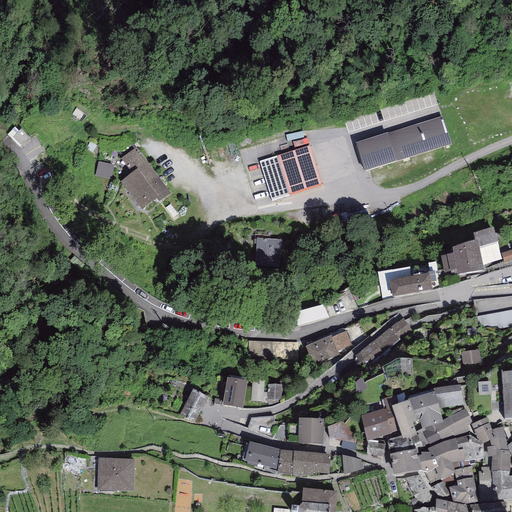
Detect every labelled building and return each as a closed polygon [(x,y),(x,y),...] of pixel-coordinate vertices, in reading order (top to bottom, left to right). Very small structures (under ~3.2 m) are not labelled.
[(403,109),(439,101),(437,89),(401,96),(403,109)] [(442,118),(356,146),(364,173),(451,144),(442,118)] [(20,147),(30,137),(21,129),(18,131),(14,127),(7,134),(20,147)] [(158,202),(170,193),(136,147),(121,158),(132,173),(120,182),(141,210),(156,199),(158,202)] [(310,147),(259,162),(271,202),(322,187),(310,147)] [(114,165),(98,161),(95,175),(111,179),(114,165)] [(366,209),(348,214),(350,222),(368,217),(366,209)] [(477,239),(479,247),(497,241),(493,226),(473,233),(475,240),(477,239)] [(282,241),(257,239),(255,265),(280,267),(282,241)] [(475,240),(452,247),(453,253),(441,256),(444,273),(457,269),(458,274),(483,270),(479,247),(477,239),(475,240)] [(511,249),(501,253),(504,262),(511,259),(511,249)] [(429,272),(389,280),(392,297),(433,289),(429,272)] [(300,326),(331,316),(327,302),(296,312),(300,326)] [(511,309),(477,316),(480,327),(498,329),(511,325),(511,309)] [(412,330),(404,318),(385,331),(355,356),(364,367),(412,330)] [(333,337),(338,351),(352,345),(346,331),(333,337)] [(338,351),(333,337),(331,335),(305,346),(314,365),(339,355),(338,351)] [(298,343),(249,341),(248,357),(298,358),(298,343)] [(479,349),(460,352),(462,365),(481,363),(479,349)] [(511,370),(501,372),(505,418),(511,417),(511,370)] [(247,381),(227,377),(222,405),(242,408),(247,381)] [(367,386),(361,378),(354,383),(355,393),(361,395),(367,386)] [(264,392),(264,380),(251,380),(251,401),(263,402),(263,403),(267,403),(267,400),(267,392),(264,392)] [(491,381),(478,382),(479,396),(492,395),(491,381)] [(281,384),(268,384),(267,392),(267,400),(281,399),(281,384)] [(464,405),(459,385),(434,388),(434,391),(439,408),(464,405)] [(193,390),(180,415),(194,422),(207,397),(193,390)] [(439,408),(434,391),(409,399),(417,421),(419,420),(422,428),(434,425),(443,423),(443,420),(439,408)] [(396,396),(394,396),(382,399),(383,409),(361,416),(367,442),(400,430),(391,406),(398,404),(396,396)] [(409,438),(417,435),(416,432),(412,422),(417,421),(409,399),(408,399),(408,400),(398,404),(391,406),(400,430),(402,436),(403,438),(409,436),(409,438)] [(465,409),(451,416),(443,420),(443,423),(434,425),(441,439),(453,435),(454,437),(469,431),(467,426),(471,424),(473,423),(465,409)] [(275,417),(251,418),(247,428),(271,436),(275,417)] [(324,418),(299,418),(298,443),(323,444),(324,418)] [(492,430),(486,418),(473,423),(471,424),(479,441),(480,440),(482,444),(483,443),(489,441),(494,439),(492,430)] [(341,421),(327,426),(329,438),(342,441),(355,443),(357,439),(341,421)] [(417,448),(429,444),(441,439),(434,425),(422,428),(416,432),(417,435),(409,438),(414,449),(417,448)] [(507,443),(503,427),(492,430),(494,439),(489,441),(491,447),(486,447),(488,457),(492,457),(491,467),(490,471),(492,471),(509,471),(510,451),(507,446),(507,443)] [(469,435),(456,439),(458,450),(463,449),(465,461),(468,461),(484,458),(483,443),(482,444),(480,440),(479,441),(469,435)] [(402,436),(387,440),(390,454),(414,449),(409,438),(409,436),(403,438),(402,436)] [(470,466),(468,461),(465,461),(463,449),(458,450),(456,439),(443,442),(427,449),(428,452),(421,452),(421,454),(417,455),(418,457),(421,470),(424,472),(430,483),(440,479),(455,472),(454,470),(470,466)] [(355,443),(342,441),(340,448),(354,451),(356,443),(355,443)] [(280,449),(249,442),(244,461),(277,469),(280,449)] [(384,447),(367,445),(367,457),(383,460),(384,447)] [(417,453),(418,453),(417,448),(414,449),(390,454),(394,475),(421,470),(418,457),(417,455),(417,453)] [(277,473),(292,474),(293,451),(280,449),(277,469),(277,473)] [(331,454),(293,451),(292,474),(313,475),(313,473),(329,474),(331,454)] [(361,460),(342,455),(344,475),(362,469),(361,460)] [(134,459),(98,458),(97,491),(133,491),(134,459)] [(479,487),(493,487),(492,471),(490,471),(491,467),(481,467),(481,471),(478,472),(479,487)] [(456,484),(473,481),(470,469),(453,472),(454,474),(456,484)] [(509,471),(492,471),(493,487),(494,501),(511,498),(511,475),(509,476),(509,471)] [(420,475),(405,478),(415,498),(410,500),(414,510),(420,509),(421,507),(433,507),(432,496),(420,475)] [(457,489),(450,490),(452,500),(467,504),(478,502),(473,481),(456,484),(457,489)] [(448,495),(442,484),(432,489),(441,497),(448,495)] [(334,511),(337,491),(303,488),(302,503),(298,506),(291,505),(291,511),(293,511),(334,511)] [(436,499),(435,507),(435,510),(437,510),(437,511),(467,511),(466,505),(436,499)] [(511,511),(511,500),(470,505),(471,511),(511,511)]
